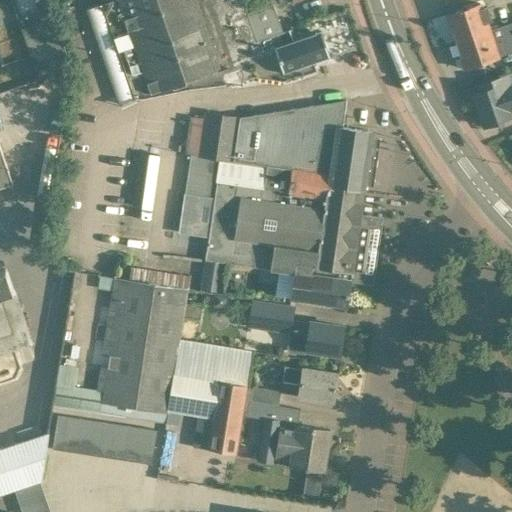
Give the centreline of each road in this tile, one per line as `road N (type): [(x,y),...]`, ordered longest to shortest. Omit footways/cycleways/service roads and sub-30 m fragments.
road 1 (tertiary): [(360,511),(392,302),(408,258),(481,187)]
road 2 (residential): [(59,474),(313,511)]
road 3 (residential): [(179,111),(406,77)]
road 4 (primary): [(481,187),(439,137),(406,77)]
